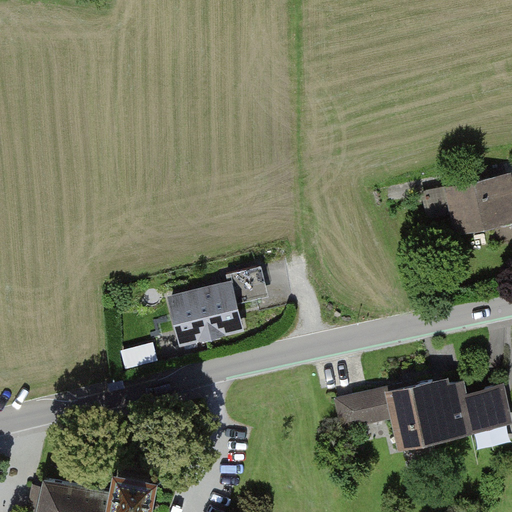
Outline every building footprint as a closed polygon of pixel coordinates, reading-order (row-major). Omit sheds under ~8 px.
[(511,176),(444,190),(453,235),(511,223),(511,176)] [(270,293),(261,262),(232,270),(241,301),(270,293)] [(233,277),(167,294),(179,343),(245,326),(233,277)] [(462,375),(387,391),(399,448),(474,432),(462,375)] [(44,477),(37,511),(155,511),(164,468),(117,459),(111,490),(44,477)]
